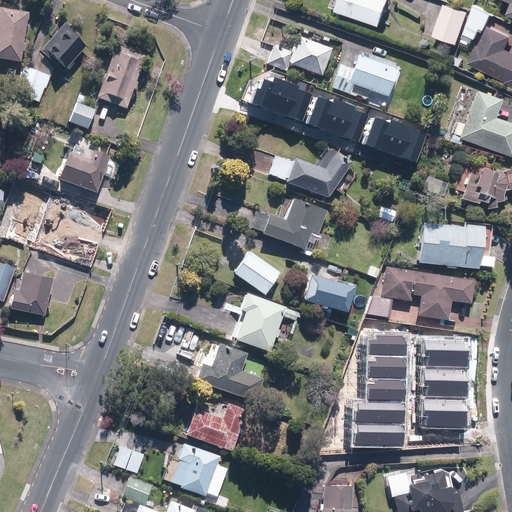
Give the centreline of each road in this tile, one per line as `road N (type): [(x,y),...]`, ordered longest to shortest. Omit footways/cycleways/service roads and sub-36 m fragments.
road 1 (secondary): [(221,33),(95,382)]
road 2 (secondary): [(95,382),(41,511)]
road 3 (residential): [(511,450),(505,394),(511,329)]
